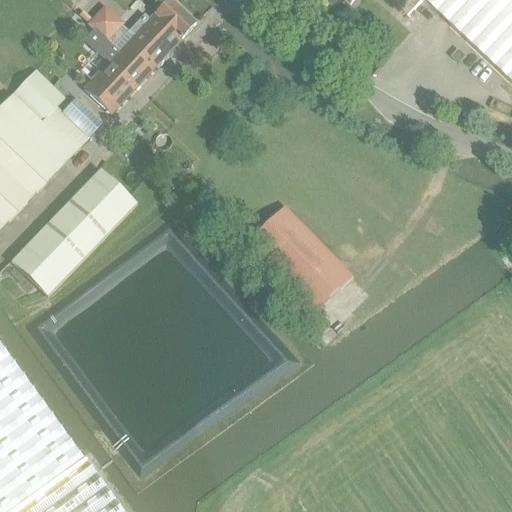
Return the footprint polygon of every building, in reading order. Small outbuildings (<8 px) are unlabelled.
[(340,0),(349,9),(357,0),(340,0)] [(421,0),(410,0),(400,11),(408,18),(423,2),(421,0)] [(511,85),(511,8),(503,0),(421,0),(423,2),(511,85)] [(511,0),(503,0),(511,8),(511,0)] [(131,43),(130,44),(157,69),(160,69),(161,69),(168,61),(168,57),(195,28),(168,3),(150,23),(145,18),(126,39),(131,43)] [(89,26),(105,42),(121,25),(104,10),(89,26)] [(111,119),(157,69),(130,44),(84,93),(111,119)] [(57,111),(65,102),(36,74),(0,111),(0,234),(89,142),(88,141),(62,115),(57,111)] [(76,101),(62,115),(88,141),(102,126),(76,101)] [(98,173),(8,265),(45,301),(135,209),(98,173)] [(318,314),(353,280),(287,211),(251,245),(318,314)] [(0,511),(17,511),(77,470),(84,464),(0,349),(0,511)] [(117,511),(84,464),(77,470),(17,511),(117,511)]
